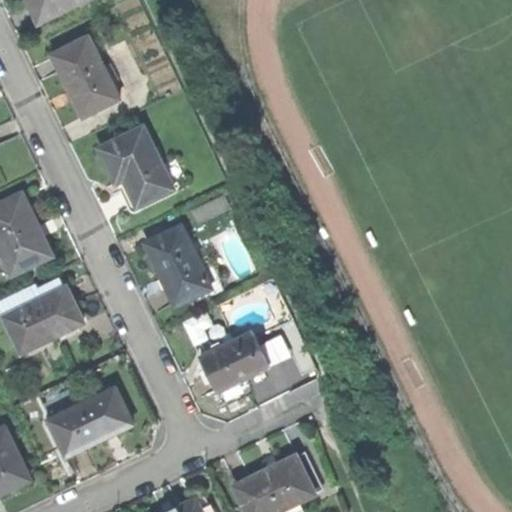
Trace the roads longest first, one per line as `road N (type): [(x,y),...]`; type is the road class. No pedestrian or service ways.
road 1 (residential): [(192,453),(0,44)]
road 2 (residential): [(66,511),(192,453)]
road 3 (residential): [(192,453),(315,398)]
